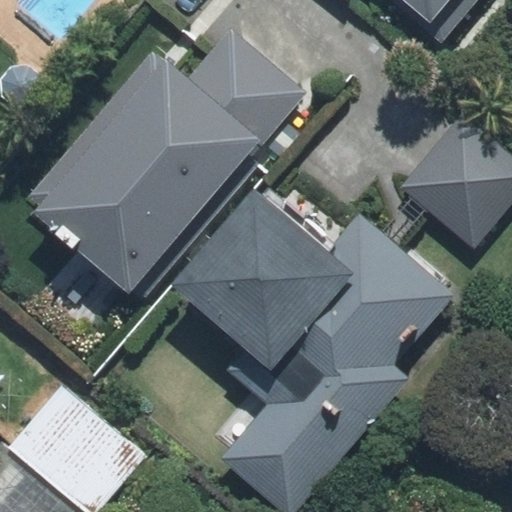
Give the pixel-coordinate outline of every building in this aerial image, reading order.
[(332,0),(342,7),(348,0),(377,0),(421,36),(451,0),(332,0)] [(9,216),(116,307),(298,95),(228,35),(183,87),(147,56),(9,216)] [(511,166),(455,120),(393,195),(471,259),(511,209),(511,166)] [(213,468),(264,511),(297,511),(465,316),(356,223),(328,255),(250,189),(153,302),(229,367),(220,378),(261,412),(213,468)] [(57,388),(0,454),(0,458),(63,511),(101,511),(145,462),(57,388)]
